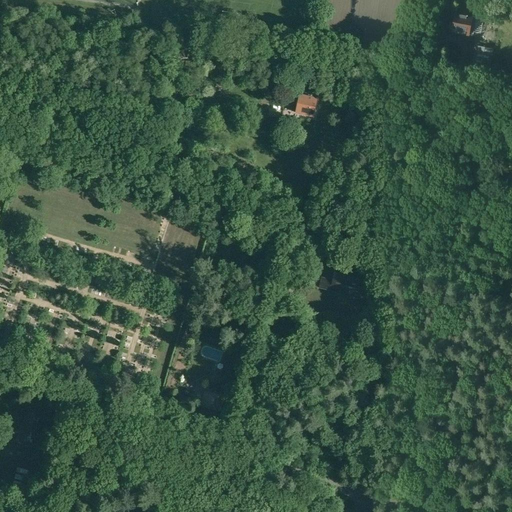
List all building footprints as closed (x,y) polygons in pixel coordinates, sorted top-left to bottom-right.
[(468,17),(468,16),(455,13),(454,22),(451,21),(449,32),(465,35),(465,33),(474,34),(477,19),(468,17)] [(477,45),(472,66),(490,70),(494,49),(477,45)] [(493,80),(497,81),(500,84),(504,84),(507,81),(508,78),(506,75),(502,74),(498,76),(494,75),(493,80)] [(317,98),(300,95),(298,105),(293,104),(292,110),(296,111),(296,113),(313,116),(316,114),(316,110),(315,108),(317,98)] [(227,125),(225,132),(245,136),(247,128),(236,126),(238,119),(220,116),(218,124),(227,125)] [(322,278),(319,287),(338,292),(341,281),(353,284),(353,285),(355,285),(357,285),(356,288),(357,288),(357,286),(364,288),(366,279),(359,277),(361,270),(338,264),(333,281),(322,278)] [(207,375),(212,385),(222,380),(217,371),(207,375)] [(201,406),(204,406),(202,413),(217,417),(219,411),(220,411),(224,398),(205,392),(201,406)] [(183,408),(169,404),(166,412),(181,417),(183,408)] [(26,432),(31,434),(32,429),(34,430),(38,416),(33,414),(34,413),(29,411),(28,413),(27,412),(22,426),(24,427),(23,431),(26,432)] [(32,434),(31,434),(26,432),(24,441),(26,442),(23,457),(33,460),(37,444),(32,442),(33,439),(31,439),(32,434)]
